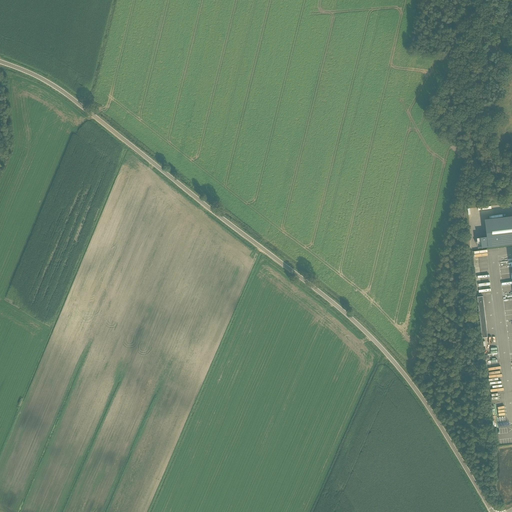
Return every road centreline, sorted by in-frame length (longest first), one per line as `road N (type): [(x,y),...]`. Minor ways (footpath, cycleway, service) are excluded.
road 1 (unclassified): [(491,511),(427,402),(365,330),(64,91),(0,60)]
road 2 (unknown): [(511,427),(504,303),(504,263),(511,253)]
